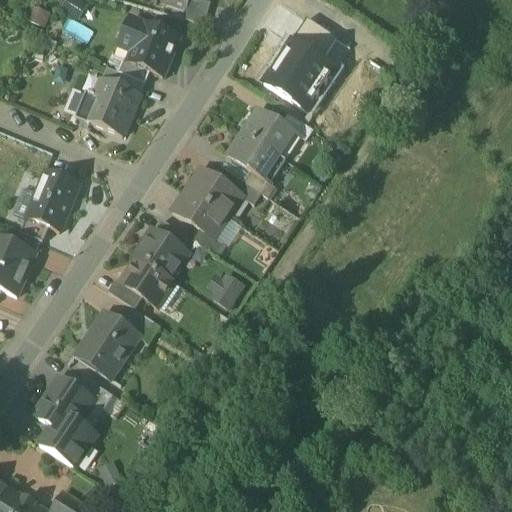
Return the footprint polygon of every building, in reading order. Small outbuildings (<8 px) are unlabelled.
[(84,0),(82,0),(69,0),(62,12),(75,20),(83,7),(80,6),(84,0)] [(190,2),(184,0),(162,0),(161,7),(185,14),(186,15),(190,2)] [(211,8),(190,2),(186,15),(185,14),(182,23),(205,30),(211,8)] [(179,42),(145,28),(131,22),(119,51),(132,56),(128,65),(128,66),(128,67),(150,77),(163,82),(179,42)] [(343,57),(313,37),(302,54),(332,74),(343,57)] [(300,53),(274,92),(303,111),(312,98),(316,101),(333,76),(332,74),(302,54),(300,53)] [(123,64),(113,59),(110,68),(120,72),(123,64)] [(150,77),(128,67),(128,66),(128,65),(123,64),(120,72),(118,77),(122,78),(145,88),(150,77)] [(118,77),(107,72),(102,84),(117,91),(122,78),(118,77)] [(145,88),(122,78),(117,91),(140,100),(145,88)] [(117,91),(102,84),(85,127),(123,142),(140,100),(117,91)] [(282,129),(260,114),(244,139),(280,163),(296,140),(296,139),(282,129)] [(313,135),(288,119),(282,129),(296,139),(296,140),(306,146),(313,135)] [(280,163),(244,139),(228,162),(250,177),(265,186),(266,185),(280,163)] [(226,191),(201,174),(187,196),(228,223),(242,203),(243,201),(226,191)] [(79,189),(45,175),(26,224),(49,233),(60,237),(79,189)] [(266,185),(265,186),(250,177),(243,187),(262,200),(268,204),(276,192),(266,185)] [(243,187),(233,181),(226,191),(243,201),(242,203),(254,211),(262,200),(243,187)] [(228,223),(187,196),(172,217),(200,235),(214,245),(215,244),(228,223)] [(49,233),(26,224),(20,239),(43,248),(49,233)] [(193,245),(163,225),(155,237),(188,259),(196,247),(193,245)] [(155,237),(152,235),(134,262),(138,264),(171,286),(189,260),(188,259),(155,237)] [(214,245),(200,235),(193,245),(196,247),(220,263),(227,252),(215,244),(214,245)] [(35,258),(0,243),(0,295),(1,296),(17,302),(28,276),(27,275),(33,259),(35,260),(35,258)] [(171,286),(138,264),(122,288),(121,289),(142,303),(157,313),(174,288),(171,286)] [(241,292),(228,283),(214,303),(228,312),(241,292)] [(142,303),(121,289),(122,288),(117,284),(108,297),(133,314),(134,315),(142,303)] [(134,315),(133,314),(122,330),(140,342),(139,344),(149,350),(161,332),(134,315)] [(122,330),(104,318),(75,362),(111,386),(139,344),(140,342),(122,330)] [(345,355),(300,327),(293,337),(338,366),(345,355)] [(113,401),(84,382),(75,394),(93,407),(93,408),(104,416),(113,401)] [(75,394),(60,385),(35,422),(52,433),(69,444),(78,430),(93,408),(93,407),(75,394)] [(69,444),(52,433),(40,452),(74,474),(95,441),(78,430),(69,444)] [(0,511),(37,511),(36,511),(37,511),(25,503),(24,504),(0,488),(0,511)] [(84,511),(64,499),(55,511),(84,511)]
